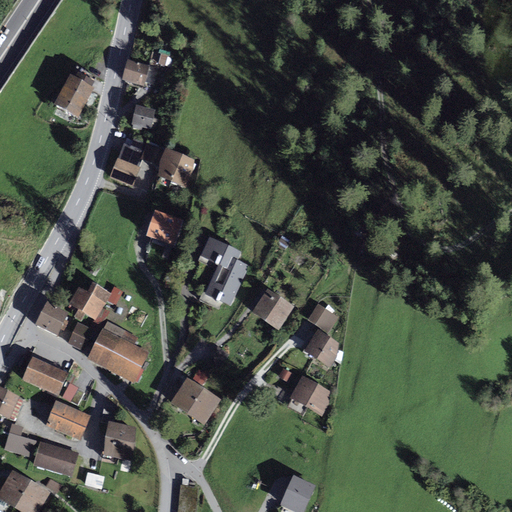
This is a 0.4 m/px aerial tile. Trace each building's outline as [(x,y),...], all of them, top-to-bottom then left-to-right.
[(131,62),(126,79),(143,84),(144,80),(152,83),(157,70),(148,67),(131,62)] [(72,76),(57,104),(78,115),(93,88),(72,76)] [(138,107),(133,123),(149,128),(154,112),(138,107)] [(165,153),(135,141),(131,149),(125,146),(112,177),(131,185),(141,158),(157,164),(160,176),(186,187),(196,163),(166,151),(165,153)] [(210,237),(201,257),(218,265),(205,293),(231,304),(248,265),(237,260),(241,250),(210,237)] [(79,289),(71,303),(95,318),(109,294),(93,285),(88,294),(79,289)] [(268,291),(254,311),(280,329),(294,308),(268,291)] [(48,304),(38,324),(56,333),(66,314),(48,304)] [(319,306),(309,320),(328,332),(337,318),(319,306)] [(79,324),(69,343),(84,350),(94,331),(79,324)] [(108,324),(90,358),(134,380),(148,353),(133,346),(137,338),(108,324)] [(318,331),(306,351),(330,365),(336,355),(337,343),(318,331)] [(208,368),(220,375),(229,360),(218,353),(208,368)] [(22,354),(16,364),(22,368),(28,357),(22,354)] [(32,359),(23,380),(58,395),(67,374),(32,359)] [(303,378),(292,397),(322,414),(327,404),(328,391),(303,378)] [(188,380),(174,402),(204,421),(218,400),(188,380)] [(84,393),(70,386),(64,398),(78,406),(84,393)] [(0,388),(0,412),(9,417),(18,398),(0,388)] [(58,404),(49,425),(79,438),(88,417),(58,404)] [(111,424),(105,454),(130,459),(135,429),(111,424)] [(10,435),(6,449),(31,457),(35,442),(10,435)] [(42,444),(36,464),(71,475),(77,455),(42,444)] [(100,490),(105,471),(93,468),(91,475),(89,474),(86,486),(100,490)] [(13,472),(0,494),(0,496),(25,511),(36,511),(48,493),(13,472)] [(304,511),(316,487),(294,478),(281,508),(289,511),(304,511)] [(194,511),(197,488),(181,486),(178,511),(194,511)]
